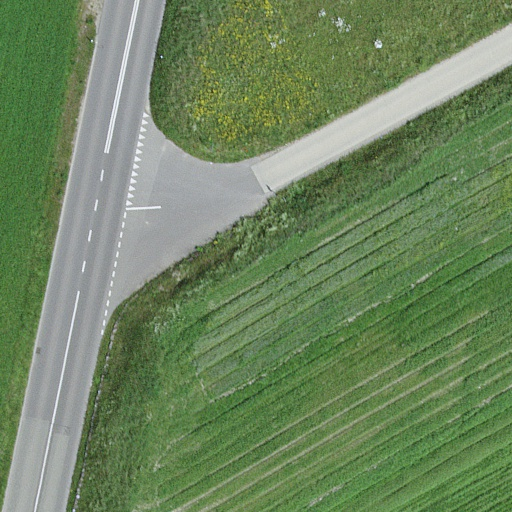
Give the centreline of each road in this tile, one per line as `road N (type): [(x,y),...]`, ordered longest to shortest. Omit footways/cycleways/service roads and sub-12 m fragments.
road 1 (unclassified): [(99,202),(151,208),(222,196),(511,43)]
road 2 (tertiary): [(99,202),(37,511)]
road 3 (tertiary): [(139,0),(99,202)]
